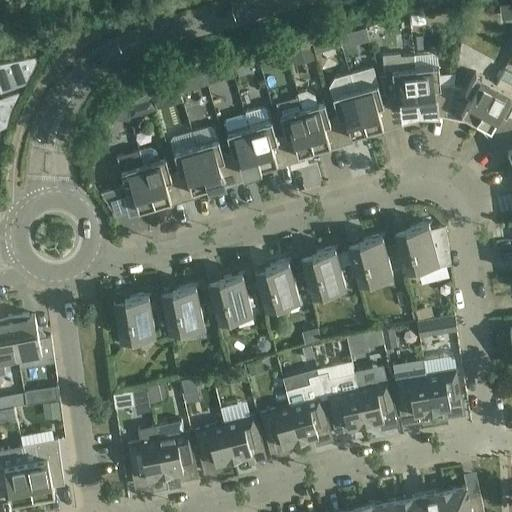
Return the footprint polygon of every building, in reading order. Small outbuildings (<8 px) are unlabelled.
[(315,59),(311,44),(292,50),(296,65),(315,59)] [(420,110),(415,57),(414,57),(414,56),(399,58),(399,53),(382,55),(385,77),(380,78),(387,101),(387,102),(394,127),(409,123),(411,111),(420,110)] [(435,55),(415,57),(420,110),(429,109),(430,114),(447,117),(454,84),(441,86),(438,57),(435,55)] [(37,62),(36,56),(0,63),(0,89),(1,92),(26,83),(37,62)] [(373,68),(351,74),(367,130),(377,128),(379,132),(394,127),(387,102),(383,103),(373,68)] [(511,71),(505,68),(500,76),(496,83),(478,117),(476,121),(484,125),(482,130),(494,144),(511,126),(511,71)] [(476,121),(496,83),(476,72),(466,91),(454,84),(447,117),(465,121),(468,117),(476,121)] [(367,130),(351,74),(334,79),(330,87),(339,116),(334,117),(342,145),(358,141),(358,133),(367,130)] [(342,145),(334,117),(329,119),(324,101),(318,103),(315,95),(306,90),(298,92),(299,96),(314,149),(324,146),(326,150),(342,145)] [(314,149),(299,96),(276,103),(286,134),(281,136),(289,164),(305,159),(305,151),(314,149)] [(289,164),(281,136),(276,137),(268,109),(267,109),(263,107),(245,113),(261,167),(271,164),(273,169),(289,164)] [(261,167),(245,113),(227,118),(225,121),(223,121),(233,153),(228,154),(236,182),(252,178),(252,170),(261,167)] [(236,182),(228,154),(223,156),(215,127),(212,125),(192,131),(208,186),(218,183),(220,187),(236,182)] [(511,126),(494,144),(505,158),(510,156),(511,160),(511,126)] [(173,136),(171,140),(174,151),(180,171),(175,173),(183,201),(199,196),(199,188),(208,186),(192,131),(173,136)] [(140,149),(139,149),(139,150),(147,177),(155,204),(165,201),(167,206),(183,201),(175,173),(170,174),(165,157),(160,158),(157,151),(150,147),(140,149)] [(155,204),(147,177),(139,150),(139,149),(117,156),(125,185),(101,192),(103,195),(103,196),(105,200),(106,200),(108,203),(110,208),(111,207),(113,211),(112,212),(114,216),(128,212),(129,217),(145,212),(145,207),(155,204)] [(446,223),(445,223),(445,225),(431,229),(429,222),(406,228),(407,232),(395,235),(405,275),(452,263),(446,223)] [(360,244),(349,248),(360,288),(372,285),(373,285),(373,284),(374,284),(375,284),(375,283),(376,283),(376,282),(376,281),(377,281),(377,280),(377,279),(377,278),(377,277),(393,273),(383,234),(364,239),(359,241),(360,244)] [(335,247),(317,252),(312,253),(313,257),(302,260),(313,301),(326,297),(327,296),(329,295),(329,294),(330,293),(330,292),(330,291),(330,290),(346,285),(335,247)] [(289,260),(270,265),(266,266),(267,270),(255,273),(267,314),(280,310),(281,309),(283,308),(283,307),(284,306),(284,305),(284,304),(284,303),(300,298),(289,260)] [(243,272),(224,277),(219,278),(220,282),(209,285),(219,326),(232,323),(233,322),(235,321),(236,320),(236,319),(236,318),(236,317),(236,316),(236,315),(252,311),(243,272)] [(196,284),(177,288),(172,289),(173,293),(161,295),(170,336),(183,334),(185,333),(186,332),(187,331),(187,330),(188,330),(188,328),(188,327),(204,323),(196,284)] [(149,293),(130,297),(125,297),(126,301),(114,303),(121,345),(134,342),(136,342),(137,341),(138,340),(139,339),(139,338),(139,337),(139,335),(156,333),(149,293)] [(39,337),(37,327),(35,315),(30,316),(29,314),(23,314),(10,315),(17,357),(33,354),(34,359),(38,362),(55,359),(51,335),(39,337)] [(457,329),(455,314),(417,321),(420,335),(457,329)] [(17,357),(10,315),(0,317),(0,373),(6,373),(3,360),(17,357)] [(243,349),(261,336),(247,315),(228,329),(243,349)] [(387,361),(400,358),(396,338),(382,341),(387,361)] [(405,362),(393,364),(396,379),(400,405),(412,403),(414,412),(432,409),(426,374),(424,359),(405,362)] [(385,365),(354,372),(366,422),(379,420),(384,418),(396,416),(394,406),(385,365)] [(449,396),(461,394),(457,368),(426,374),(432,409),(451,406),(449,396)] [(366,422),(358,387),(354,372),(330,378),(329,371),(319,374),(324,393),(328,394),(333,420),(346,417),(348,427),(366,422)] [(328,421),(320,396),(324,393),(319,374),(308,376),(310,383),(286,389),(290,404),(300,439),(318,434),(316,424),(328,421)] [(159,383),(147,386),(150,401),(162,399),(159,383)] [(133,390),(113,393),(115,407),(135,404),(133,390)] [(45,401),(23,402),(23,411),(45,411),(45,401)] [(246,402),(221,409),(224,422),(233,458),(246,454),(252,453),(249,443),(261,440),(255,414),(249,416),(246,402)] [(300,439),(290,404),(261,412),(268,438),(280,434),(283,444),(300,439)] [(180,420),(155,425),(158,437),(165,473),(184,469),(182,460),(194,457),(189,431),(182,433),(180,420)] [(233,458),(224,422),(195,430),(201,455),(213,452),(216,462),(233,458)] [(142,441),(128,444),(133,470),(145,467),(147,477),(165,473),(158,437),(155,425),(140,428),(142,441)] [(64,478),(58,438),(22,445),(33,497),(55,493),(52,480),(64,478)] [(33,497),(22,445),(0,449),(0,490),(8,488),(11,501),(33,497)] [(484,511),(480,493),(469,495),(466,484),(446,489),(450,511),(484,511)] [(450,511),(446,489),(425,493),(429,511),(450,511)] [(429,511),(425,493),(405,497),(407,511),(429,511)] [(407,511),(405,497),(384,501),(386,511),(407,511)] [(386,511),(384,501),(372,504),(371,502),(363,504),(365,511),(386,511)]
